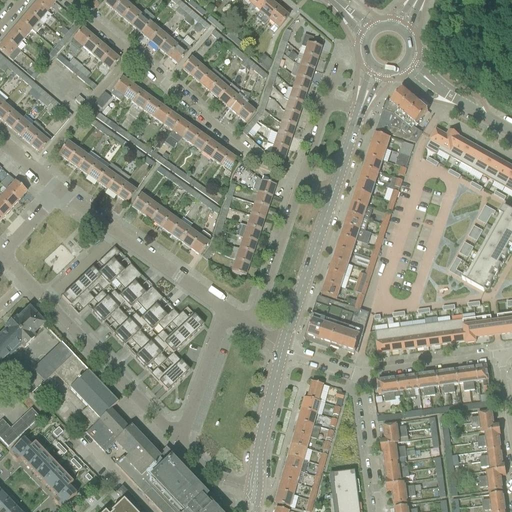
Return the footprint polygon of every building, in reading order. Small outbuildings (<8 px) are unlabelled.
[(49,0),(39,0),(36,4),(47,13),(54,4),(49,0)] [(95,0),(91,6),(92,7),(95,9),(102,0),(95,0)] [(106,0),(104,4),(113,12),(122,1),(120,0),(106,0)] [(253,0),(249,4),(259,13),(268,1),(266,0),(253,0)] [(113,12),(122,19),(131,9),(122,1),(113,12)] [(264,26),(268,21),(278,9),(268,1),(259,13),(254,18),(264,26)] [(190,2),(187,5),(194,11),(197,7),(190,2)] [(28,13),(43,25),(51,16),(47,13),(36,4),(28,13)] [(182,4),(176,12),(180,16),(183,12),(188,16),(191,12),(182,4)] [(197,7),(194,11),(201,17),(204,14),(197,7)] [(122,19),(131,27),(140,17),(131,9),(122,19)] [(278,9),(268,21),(274,25),(269,30),(274,34),(288,18),(278,9)] [(140,17),(131,27),(140,35),(149,24),(154,19),(145,11),(140,17)] [(185,20),(183,21),(188,26),(193,21),(197,24),(200,20),(191,12),(188,16),(185,20)] [(28,13),(21,22),(31,31),(35,34),(43,25),(28,13)] [(209,18),(206,21),(214,27),(216,24),(209,18)] [(200,20),(197,24),(203,29),(206,32),(209,28),(200,20)] [(193,21),(188,26),(192,29),(197,24),(193,21)] [(21,22),(13,31),(23,40),(31,31),(21,22)] [(140,35),(149,43),(158,32),(149,24),(140,35)] [(203,29),(197,24),(193,28),(193,31),(196,33),(199,33),(203,29)] [(216,24),(214,27),(221,33),(223,30),(216,24)] [(75,25),(69,32),(70,33),(73,35),(79,28),(75,25)] [(73,40),(70,44),(79,52),(82,48),(91,38),(82,30),(73,40)] [(13,31),(5,40),(16,49),(23,40),(13,31)] [(214,31),(210,36),(218,42),(221,38),(214,31)] [(69,32),(63,39),(67,42),(73,35),(70,33),(69,32)] [(149,43),(159,50),(168,40),(158,32),(149,43)] [(228,34),(225,37),(232,43),(235,40),(228,34)] [(182,42),(189,48),(193,42),(186,36),(182,42)] [(306,49),(304,56),(317,60),(321,49),(311,45),(313,39),(304,36),(301,47),(306,49)] [(82,48),(91,56),(100,45),(91,38),(82,48)] [(168,40),(159,50),(168,58),(177,48),(181,42),(177,38),(172,44),(168,40)] [(5,40),(0,46),(0,52),(8,59),(12,63),(20,53),(16,49),(5,40)] [(235,40),(232,43),(239,49),(242,46),(235,40)] [(225,41),(222,45),(227,49),(230,45),(225,41)] [(177,48),(168,58),(177,66),(183,58),(186,55),(190,50),(191,49),(189,48),(182,42),(181,42),(177,48)] [(60,43),(54,50),(58,53),(64,46),(60,43)] [(91,56),(100,64),(109,53),(100,45),(91,56)] [(230,45),(227,49),(232,54),(236,50),(230,45)] [(109,53),(100,64),(110,72),(119,61),(109,53)] [(240,53),(236,57),(242,63),(246,59),(240,53)] [(287,53),(285,55),(287,58),(290,61),(295,56),(292,53),(290,55),(287,53)] [(298,54),(295,65),(295,66),(300,67),(313,72),(317,60),(304,56),(303,56),(298,54)] [(59,56),(56,60),(65,68),(68,64),(59,56)] [(263,56),(257,64),(266,72),(269,68),(271,62),(263,56)] [(46,59),(38,68),(41,71),(49,62),(46,59)] [(68,64),(65,68),(74,76),(81,67),(73,60),(72,60),(72,59),(68,64)] [(181,70),(191,78),(200,67),(190,59),(181,70)] [(246,59),(242,63),(249,68),(252,64),(246,59)] [(8,63),(4,67),(11,72),(15,69),(8,63)] [(247,74),(249,68),(242,63),(240,68),(247,74)] [(252,64),(249,68),(257,75),(260,71),(252,64)] [(294,64),(290,75),(290,76),(291,76),(292,77),(296,78),(309,83),(313,72),(300,67),(295,66),(295,65),(294,65),(294,64)] [(191,78),(200,85),(209,75),(200,67),(191,78)] [(38,68),(30,77),(33,80),(41,71),(38,68)] [(13,74),(7,81),(9,83),(15,76),(20,80),(23,76),(17,70),(13,74)] [(209,75),(200,85),(209,93),(218,82),(222,78),(213,70),(209,75)] [(260,71),(257,75),(263,80),(267,76),(260,71)] [(79,74),(76,77),(84,84),(84,83),(87,80),(90,76),(85,72),(82,76),(79,74)] [(25,78),(22,82),(30,88),(33,84),(25,78)] [(231,86),(222,78),(218,82),(227,90),(231,86)] [(296,78),(292,90),(305,94),(309,83),(296,78)] [(113,91),(110,96),(119,102),(123,98),(131,86),(121,79),(113,91)] [(84,83),(84,84),(93,91),(96,87),(87,80),(84,83)] [(209,93),(218,101),(227,90),(218,82),(209,93)] [(32,90),(40,97),(44,93),(35,86),(32,90)] [(123,98),(133,104),(141,93),(131,86),(123,98)] [(227,90),(218,101),(227,108),(236,98),(239,93),(231,86),(227,90)] [(385,101),(382,111),(380,117),(378,123),(376,130),(375,131),(376,131),(392,136),(394,128),(390,127),(394,116),(408,100),(406,98),(408,93),(403,89),(402,90),(401,89),(401,90),(400,92),(398,91),(394,96),(395,97),(390,103),(385,101)] [(292,90),(289,101),(302,105),(305,94),(292,90)] [(40,97),(37,101),(46,109),(49,105),(53,101),(44,93),(40,97)] [(94,105),(101,110),(110,99),(104,93),(94,105)] [(133,104),(142,111),(150,100),(141,93),(133,104)] [(239,93),(236,98),(245,106),(249,96),(239,93)] [(392,136),(400,139),(402,131),(399,130),(403,123),(416,107),(415,105),(416,100),(411,96),(410,97),(409,98),(408,100),(394,116),(390,127),(394,128),(392,136)] [(84,102),(78,97),(74,102),(80,106),(84,102)] [(227,108),(236,116),(245,106),(236,98),(227,108)] [(142,111),(152,118),(160,107),(150,100),(142,111)] [(262,100),(259,110),(264,111),(267,102),(262,100)] [(289,101),(285,112),(298,117),(302,105),(289,101)] [(54,109),(49,114),(54,118),(58,113),(62,109),(56,103),(55,103),(51,107),(52,107),(54,109)] [(415,144),(421,135),(413,128),(427,112),(428,112),(426,111),(426,112),(425,114),(423,112),(425,107),(420,103),(419,104),(418,104),(417,105),(418,105),(416,107),(403,123),(399,130),(402,131),(400,139),(415,144)] [(0,107),(0,120),(2,123),(11,112),(2,105),(0,107)] [(245,106),(236,116),(245,124),(254,114),(245,106)] [(152,118),(162,125),(170,114),(160,107),(152,118)] [(107,108),(101,114),(105,117),(110,111),(107,108)] [(60,114),(68,120),(71,116),(64,110),(60,114)] [(257,115),(255,118),(258,121),(261,118),(264,111),(259,110),(257,115)] [(2,123),(12,131),(21,120),(11,112),(2,123)] [(285,112),(281,123),(294,128),(298,117),(285,112)] [(162,125),(171,132),(179,121),(170,114),(162,125)] [(99,115),(95,119),(102,124),(105,120),(99,115)] [(86,121),(85,122),(86,123),(87,123),(94,128),(97,124),(93,121),(88,118),(86,121)] [(12,131),(21,138),(30,128),(21,120),(12,131)] [(105,120),(102,124),(111,131),(114,126),(105,120)] [(171,132),(168,137),(178,143),(181,139),(189,128),(179,121),(171,132)] [(251,122),(247,127),(249,129),(250,130),(251,130),(255,125),(251,122)] [(21,138),(30,146),(39,136),(38,135),(43,130),(34,123),(30,128),(21,138)] [(281,123),(277,135),(290,139),(294,128),(281,123)] [(97,124),(94,128),(100,133),(103,128),(97,124)] [(245,129),(241,134),(244,136),(245,137),(251,130),(250,130),(249,129),(247,127),(245,129)] [(181,139),(191,146),(199,135),(189,128),(181,139)] [(118,129),(115,133),(123,139),(126,134),(118,129)] [(435,130),(424,149),(436,156),(439,152),(438,151),(446,136),(435,130)] [(107,131),(104,136),(112,141),(115,137),(107,131)] [(446,136),(438,151),(439,152),(449,158),(459,138),(458,137),(458,136),(449,131),(446,136)] [(126,134),(123,139),(131,144),(134,140),(126,134)] [(374,134),(371,146),(386,151),(390,139),(374,134)] [(191,146),(201,153),(209,142),(199,135),(191,146)] [(277,135),(274,146),(287,150),(290,139),(277,135)] [(39,136),(30,146),(39,154),(48,144),(39,136)] [(115,137),(112,141),(120,147),(123,142),(115,137)] [(459,138),(449,158),(460,164),(470,145),(461,139),(459,138)] [(137,142),(134,147),(142,153),(145,148),(137,142)] [(201,153),(210,160),(218,149),(209,142),(201,153)] [(58,156),(67,162),(76,150),(67,143),(58,156)] [(403,143),(399,155),(409,159),(413,147),(403,143)] [(125,144),(122,148),(131,155),(135,151),(125,144)] [(460,164),(458,168),(468,174),(471,170),(481,151),(470,145),(460,164)] [(287,150),(274,146),(270,158),(283,162),(287,150)] [(371,146),(367,157),(382,162),(386,151),(371,146)] [(145,148),(142,153),(150,158),(153,154),(145,148)] [(210,160),(220,167),(228,155),(218,149),(210,160)] [(67,162),(77,169),(86,157),(76,150),(67,162)] [(135,151),(131,155),(141,162),(144,158),(135,151)] [(481,151),(471,170),(482,176),(492,157),(481,151)] [(86,157),(77,169),(87,176),(96,164),(99,159),(90,152),(86,157)] [(228,155),(220,167),(230,174),(238,163),(228,155)] [(409,159),(399,155),(395,166),(406,169),(409,159)] [(157,156),(154,161),(162,166),(165,162),(157,156)] [(367,157),(363,168),(378,173),(382,162),(367,157)] [(492,157),(482,176),(493,182),(503,163),(492,157)] [(144,158),(141,162),(151,169),(154,165),(144,158)] [(96,164),(87,176),(97,183),(109,166),(99,159),(96,164)] [(165,162),(162,166),(169,172),(173,168),(165,162)] [(511,167),(503,163),(493,182),(504,188),(511,173),(511,167)] [(109,166),(97,183),(106,190),(115,178),(119,172),(120,172),(110,165),(109,166)] [(159,168),(156,172),(164,178),(167,174),(159,168)] [(363,168),(359,180),(374,185),(378,173),(363,168)] [(173,174),(173,175),(181,180),(182,180),(184,176),(176,170),(174,173),(173,174)] [(115,178),(106,190),(116,197),(125,185),(129,179),(119,172),(115,178)] [(181,180),(189,186),(189,185),(192,181),(184,176),(182,180),(181,180)] [(26,193),(9,177),(0,186),(7,192),(18,202),(23,196),(24,195),(26,193)] [(171,177),(168,181),(176,186),(179,182),(171,177)] [(252,192),(257,194),(271,198),(274,187),(261,182),(257,178),(252,192)] [(386,184),(384,189),(393,191),(398,193),(402,182),(392,179),(390,185),(386,184)] [(359,180),(355,191),(371,196),(374,185),(359,180)] [(179,182),(176,186),(183,192),(186,188),(179,182)] [(193,188),(193,189),(201,194),(202,193),(204,190),(196,184),(194,187),(193,188)] [(125,185),(116,197),(126,205),(135,192),(125,185)] [(201,194),(220,207),(221,202),(204,190),(202,193),(201,194)] [(191,191),(188,195),(195,200),(198,195),(191,191)] [(355,191),(352,203),(367,208),(371,196),(355,191)] [(0,201),(10,211),(18,202),(7,192),(2,196),(0,194),(0,201)] [(257,194),(254,205),(267,209),(271,198),(257,194)] [(198,195),(195,200),(201,204),(204,200),(198,195)] [(131,208),(141,215),(149,202),(140,196),(131,208)] [(0,217),(2,219),(3,217),(4,217),(10,211),(0,201),(0,217)] [(141,215),(150,222),(159,209),(149,202),(141,215)] [(387,210),(386,210),(392,212),(395,204),(389,202),(387,210)] [(352,203),(348,214),(363,220),(367,208),(352,203)] [(254,205),(250,216),(263,221),(267,209),(254,205)] [(213,206),(210,211),(213,213),(214,214),(216,215),(219,211),(217,210),(213,206)] [(223,207),(220,216),(225,218),(228,209),(227,209),(224,208),(223,207)] [(462,280),(484,293),(487,286),(490,288),(494,280),(491,279),(494,273),(497,274),(501,267),(498,265),(502,260),(505,261),(509,254),(506,252),(509,247),(511,248),(511,212),(503,208),(499,215),(503,218),(469,279),(464,276),(462,280)] [(150,222),(160,229),(169,216),(159,209),(150,222)] [(348,214),(344,226),(359,231),(363,220),(348,214)] [(385,214),(382,223),(388,225),(391,216),(385,214)] [(160,229),(170,236),(179,223),(169,216),(160,229)] [(250,216),(246,228),(259,232),(263,221),(250,216)] [(218,221),(216,230),(217,230),(218,231),(219,231),(220,231),(220,232),(221,232),(224,223),(218,221)] [(170,236),(179,243),(188,230),(179,223),(170,236)] [(239,225),(235,237),(243,239),(256,243),(259,232),(246,228),(239,225)] [(344,226),(340,237),(355,242),(362,245),(366,233),(359,231),(344,226)] [(381,226),(378,234),(384,236),(387,228),(381,226)] [(179,243),(189,249),(198,237),(188,230),(179,243)] [(216,230),(213,239),(218,241),(221,232),(220,232),(220,231),(219,231),(218,231),(217,230),(216,230)] [(198,237),(189,249),(199,257),(205,249),(208,244),(210,239),(201,233),(198,237)] [(340,237),(336,249),(351,254),(355,242),(340,237)] [(377,237),(375,246),(380,248),(383,239),(377,237)] [(243,239),(239,250),(252,255),(256,243),(243,239)] [(210,247),(207,251),(208,251),(208,252),(210,253),(211,253),(211,254),(212,254),(215,250),(216,246),(211,244),(210,247)] [(156,306),(162,300),(151,288),(144,294),(134,283),(141,277),(130,265),(123,272),(113,261),(119,254),(114,248),(98,263),(103,269),(97,275),(92,269),(61,298),(72,310),(77,305),(82,311),(86,308),(93,301),(98,306),(91,313),(102,325),(109,318),(119,329),(112,335),(124,347),(130,341),(141,352),(134,358),(145,370),(152,363),(157,369),(150,375),(166,393),(189,371),(173,354),(203,326),(192,314),(187,318),(182,313),(178,316),(173,311),(166,317),(156,306)] [(228,253),(226,258),(229,259),(229,260),(235,262),(248,266),(252,255),(239,250),(233,248),(231,254),(228,253)] [(336,249),(332,260),(347,265),(351,254),(336,249)] [(374,249),(371,257),(377,259),(379,251),(374,249)] [(207,251),(202,258),(204,260),(205,261),(206,262),(212,254),(211,254),(211,253),(210,253),(208,252),(208,251),(207,251)] [(332,260),(328,272),(344,277),(347,265),(332,260)] [(370,260),(367,269),(373,271),(376,262),(370,260)] [(248,266),(235,262),(231,273),(244,278),(248,266)] [(328,272),(325,283),(340,288),(344,277),(328,272)] [(359,274),(357,282),(368,285),(372,274),(366,272),(365,275),(365,276),(359,274)] [(357,282),(353,293),(359,295),(364,296),(364,297),(368,285),(357,282)] [(340,288),(325,283),(321,295),(336,300),(340,288)] [(351,301),(349,307),(359,311),(364,296),(359,295),(356,303),(351,301)] [(317,297),(317,298),(315,304),(327,308),(328,307),(330,301),(317,297)] [(330,301),(328,307),(330,308),(342,312),(344,312),(346,306),(330,301)] [(315,304),(312,313),(309,320),(312,321),(310,328),(309,327),(307,333),(308,333),(307,337),(307,338),(318,342),(330,308),(328,307),(327,308),(315,304)] [(342,312),(330,346),(342,350),(350,326),(353,317),(357,318),(359,311),(349,307),(346,306),(344,312),(342,312)] [(342,312),(330,308),(318,342),(330,346),(342,312)] [(0,336),(0,365),(20,347),(23,350),(34,339),(31,336),(43,325),(28,310),(17,321),(15,319),(4,330),(6,332),(0,336)] [(359,311),(357,318),(366,321),(369,314),(359,311)] [(490,317),(474,319),(477,339),(493,337),(499,336),(511,333),(511,314),(497,316),(497,322),(491,323),(490,317)] [(350,326),(342,350),(353,354),(353,353),(357,354),(366,321),(357,318),(353,317),(350,326)] [(465,343),(465,344),(475,343),(475,339),(477,339),(474,319),(462,321),(465,343)] [(436,320),(424,321),(427,348),(440,346),(437,324),(436,320)] [(424,321),(411,323),(415,349),(427,348),(424,321)] [(452,344),(465,343),(462,321),(449,323),(452,344)] [(411,323),(399,325),(400,329),(402,351),(415,349),(411,323)] [(440,346),(452,344),(449,323),(437,324),(440,346)] [(402,351),(400,329),(387,331),(390,353),(402,351)] [(390,353),(387,331),(375,333),(378,354),(390,353)] [(61,344),(52,352),(64,364),(72,356),(61,344)] [(64,364),(52,351),(32,370),(44,383),(54,373),(64,364)] [(81,413),(92,426),(109,411),(117,403),(72,356),(64,364),(54,373),(87,408),(81,413)] [(486,366),(476,368),(478,382),(482,382),(484,394),(490,394),(486,366)] [(476,368),(466,369),(469,392),(474,391),(473,383),(478,382),(476,368)] [(466,369),(456,370),(458,385),(459,392),(463,392),(464,392),(469,392),(466,369)] [(456,370),(446,372),(449,394),(454,394),(454,393),(453,385),(458,385),(456,370)] [(446,372),(436,373),(438,387),(443,387),(444,395),(449,394),(446,372)] [(436,373),(426,374),(429,397),(435,396),(434,388),(438,387),(436,373)] [(426,374),(417,376),(418,390),(423,390),(424,397),(424,398),(429,397),(426,374)] [(417,376),(407,377),(410,399),(410,400),(415,399),(414,391),(418,390),(417,376)] [(407,377),(397,378),(399,393),(403,392),(404,400),(410,400),(410,399),(407,377)] [(397,378),(387,380),(390,402),(395,402),(395,401),(394,398),(399,398),(399,393),(397,378)] [(387,380),(377,381),(379,395),(383,395),(384,402),(385,403),(390,402),(387,380)] [(311,383),(306,400),(319,403),(323,405),(328,388),(311,383)] [(303,399),(300,411),(315,415),(319,403),(306,400),(303,399)] [(1,421),(0,422),(0,440),(7,448),(18,438),(39,419),(31,410),(10,430),(1,421)] [(93,426),(85,433),(103,453),(115,442),(118,445),(120,443),(130,454),(124,459),(123,457),(115,465),(132,484),(159,459),(157,456),(156,456),(130,428),(128,431),(109,411),(93,426)] [(300,411),(297,422),(312,427),(315,415),(300,411)] [(470,419),(471,424),(493,421),(492,411),(477,413),(478,417),(470,419)] [(330,420),(328,427),(334,429),(336,421),(330,420)] [(480,433),(484,433),(499,431),(498,424),(494,425),(493,421),(471,424),(471,429),(480,428),(480,433)] [(297,422),(294,434),(309,438),(316,440),(319,429),(312,427),(297,422)] [(383,426),(384,436),(406,433),(406,427),(397,428),(397,424),(383,426)] [(476,438),(477,444),(499,441),(499,437),(500,437),(499,431),(484,433),(485,437),(476,438)] [(380,440),(380,446),(399,444),(399,439),(407,438),(406,433),(384,436),(384,439),(380,440)] [(294,434),(290,445),(306,450),(309,438),(294,434)] [(27,437),(8,454),(16,463),(20,460),(35,445),(27,437)] [(486,447),(487,452),(501,451),(499,441),(477,444),(478,449),(486,447)] [(382,452),(383,456),(405,453),(404,448),(396,449),(396,445),(400,444),(399,444),(380,446),(381,452),(382,452)] [(35,445),(20,460),(26,467),(25,468),(26,468),(42,453),(35,445)] [(290,445),(287,457),(302,461),(306,450),(290,445)] [(479,458),(480,463),(502,460),(501,451),(487,452),(487,457),(479,458)] [(42,453),(26,468),(27,467),(34,475),(33,476),(49,460),(42,453)] [(383,456),(384,466),(398,464),(398,459),(406,458),(405,453),(383,456)] [(159,459),(132,484),(159,511),(214,511),(208,506),(206,507),(200,501),(206,495),(172,458),(169,461),(163,454),(159,459)] [(321,454),(317,466),(323,467),(327,456),(321,454)] [(287,457),(284,469),(299,473),(303,475),(307,463),(302,461),(287,457)] [(49,460),(33,476),(34,475),(41,482),(40,483),(40,484),(57,468),(49,460)] [(502,460),(480,463),(480,468),(489,467),(489,471),(489,472),(505,470),(504,464),(502,464),(502,460)] [(384,466),(386,476),(408,473),(407,467),(404,468),(404,463),(398,464),(384,466)] [(323,467),(317,466),(315,473),(321,475),(323,467)] [(57,468),(40,484),(41,484),(42,483),(49,490),(48,491),(64,476),(57,468)] [(284,469),(280,480),(296,484),(299,473),(284,469)] [(478,478),(479,484),(501,481),(501,477),(505,476),(505,470),(489,472),(486,473),(486,477),(478,478)] [(358,511),(356,494),(353,494),(352,489),(355,489),(355,487),(352,488),(351,483),(355,482),(353,472),(331,475),(336,511),(358,511)] [(385,480),(386,486),(405,483),(401,484),(401,479),(409,478),(408,473),(386,476),(386,480),(385,480)] [(64,476),(48,491),(48,492),(49,491),(56,498),(68,487),(68,488),(74,483),(65,474),(64,476)] [(320,479),(314,477),(312,486),(318,488),(320,479)] [(280,480),(277,492),(292,496),(296,484),(280,480)] [(501,481),(479,484),(479,489),(488,487),(488,493),(502,491),(501,481)] [(391,492),(392,495),(414,492),(413,487),(405,488),(405,483),(386,486),(387,492),(391,492)] [(56,498),(52,501),(60,510),(76,496),(68,488),(68,487),(56,498)] [(144,511),(121,487),(115,494),(122,501),(110,511),(144,511)] [(311,489),(308,500),(314,502),(317,490),(311,489)] [(1,491),(0,492),(0,507),(8,499),(7,500),(0,492),(1,492),(1,491)] [(292,496),(277,492),(274,504),(289,509),(292,496)] [(414,492),(392,495),(393,505),(408,503),(407,498),(415,497),(414,492)] [(481,502),(482,507),(504,504),(503,494),(489,496),(489,500),(481,502)] [(8,499),(0,507),(0,511),(10,511),(16,507),(15,508),(8,500),(9,499),(8,499)] [(310,511),(314,502),(308,500),(304,511),(310,511)]
